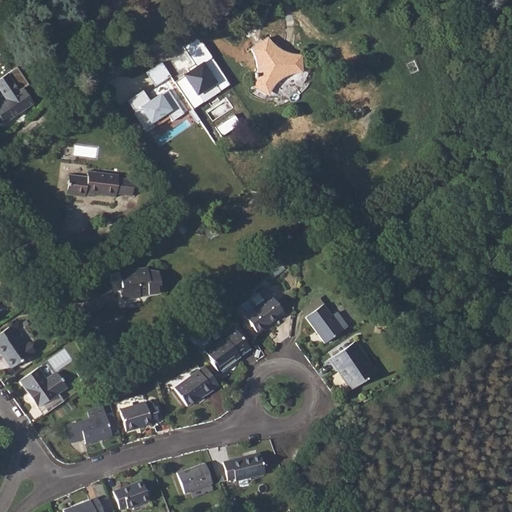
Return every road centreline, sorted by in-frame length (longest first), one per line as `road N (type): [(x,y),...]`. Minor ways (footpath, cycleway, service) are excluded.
road 1 (residential): [(0,147),(219,0)]
road 2 (residential): [(46,475),(256,415)]
road 3 (residential): [(256,415),(272,426),(293,425),(308,411),(312,391),(294,367),(273,365),(256,376),(249,396)]
